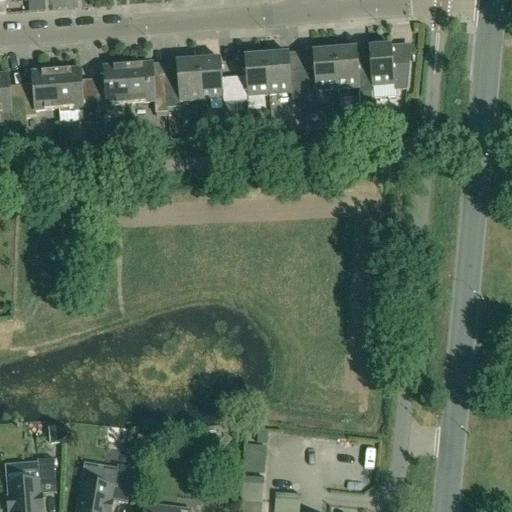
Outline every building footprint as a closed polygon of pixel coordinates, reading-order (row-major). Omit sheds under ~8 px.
[(44,0),(28,0),(29,13),(46,12),(44,0)] [(369,49),(370,68),(372,88),(373,94),(373,100),(397,99),(396,92),(407,91),(410,65),(393,67),(391,47),(369,49)] [(335,51),(338,91),(360,89),(360,95),(373,94),(372,88),(370,68),(358,69),(357,49),(335,51)] [(314,73),(302,74),(304,99),(316,98),(316,93),(338,91),(335,51),(312,53),(314,73)] [(266,56),(270,96),(291,95),(292,100),(304,99),(302,74),(290,75),(289,55),(266,56)] [(246,78),(234,79),(236,104),(248,103),(248,98),(270,96),(266,56),(244,58),(246,78)] [(198,62),(201,102),(223,100),(223,105),(236,104),(234,79),(222,80),(220,60),(198,62)] [(178,83),(166,84),(168,109),(180,108),(179,103),(201,102),(198,62),(176,63),(178,83)] [(152,65),(128,67),(131,105),(155,103),(155,114),(168,113),(168,109),(166,84),(165,76),(153,77),(152,65)] [(96,113),(108,112),(108,107),(131,105),(128,67),(104,69),(105,81),(93,82),(96,113)] [(80,71),(56,73),(60,121),(61,121),(64,123),(80,122),(83,119),(84,119),(84,126),(97,125),(96,113),(93,82),(81,83),(80,71)] [(60,121),(56,73),(32,74),(33,86),(21,87),(24,118),(36,117),(36,112),(59,111),(60,121)] [(9,76),(0,76),(0,115),(11,114),(12,131),(25,130),(24,118),(21,87),(9,88),(9,76)] [(41,511),(42,511),(43,511),(42,496),(57,495),(54,460),(37,461),(39,481),(8,484),(9,499),(7,499),(8,511),(41,511)] [(111,511),(113,503),(127,505),(134,470),(117,467),(114,488),(83,482),(77,511),(111,511)]
